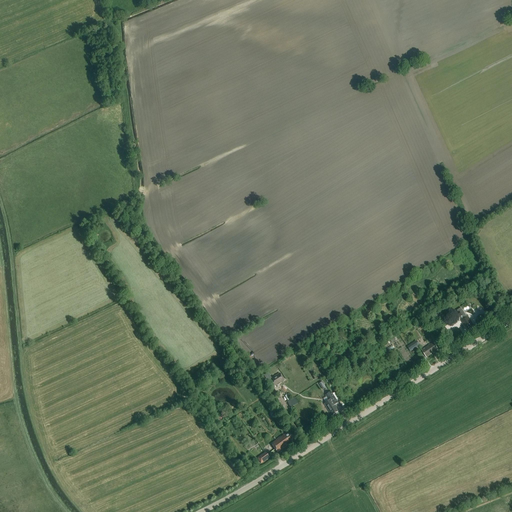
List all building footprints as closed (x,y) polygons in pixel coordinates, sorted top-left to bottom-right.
[(474,327),(468,317),(467,318),(461,308),(457,311),(458,312),(453,315),(456,320),(460,317),(463,321),(461,321),(464,325),(465,325),(468,330),(474,327)] [(420,346),(416,341),(407,346),(410,352),(420,346)] [(430,353),(437,349),(433,343),(421,350),(426,358),(431,355),(430,353)] [(275,384),(276,386),(285,380),(280,372),(275,376),(274,375),(272,376),(273,377),(271,378),(272,381),(271,382),(274,385),(275,384)] [(334,407),(336,406),(335,405),(338,403),(331,392),(327,395),(330,400),(324,404),(332,416),(338,412),(334,407)] [(286,444),(292,439),(287,432),(283,435),(284,436),(281,438),(281,437),(271,444),(277,453),(287,446),(286,444)] [(259,443),(256,438),(245,446),(248,450),(255,445),(256,446),(259,443)] [(270,458),(265,452),(257,458),(261,464),(270,458)]
